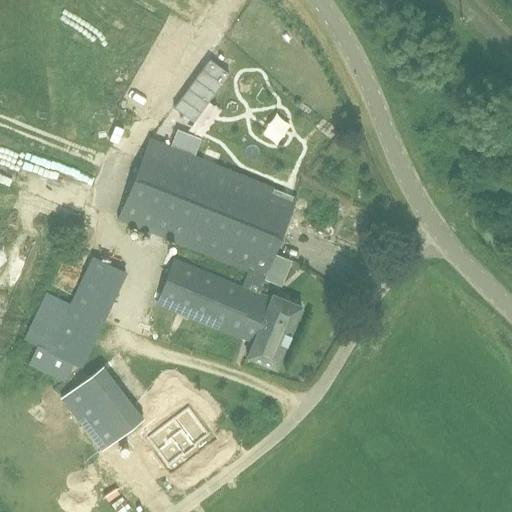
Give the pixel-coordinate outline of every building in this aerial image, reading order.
[(137,2),(129,16),(178,45),(186,31),(137,2)] [(229,74),(210,59),(174,108),(193,122),(229,74)] [(0,163),(10,167),(15,152),(4,148),(7,140),(0,137),(0,163)] [(259,293),(297,198),(150,139),(118,218),(249,271),(243,287),(259,293)] [(37,346),(28,365),(65,382),(74,363),(82,367),(105,319),(105,318),(127,271),(92,255),(69,302),(47,292),(24,340),(37,346)] [(259,293),(243,287),(175,259),(157,302),(253,341),(248,355),(277,366),(301,307),(272,296),(271,298),(259,293)] [(0,321),(13,290),(0,284),(0,321)] [(142,418),(117,385),(103,367),(61,399),(101,450),(142,418)] [(195,446),(209,435),(189,408),(148,439),(169,466),(183,456),(184,458),(197,448),(195,446)]
